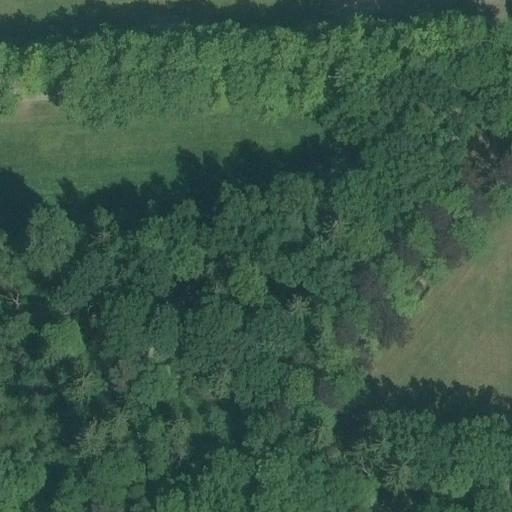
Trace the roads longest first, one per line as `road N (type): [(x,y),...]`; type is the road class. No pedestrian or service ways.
road 1 (unclassified): [(511,69),(0,97)]
road 2 (track): [(511,155),(224,511)]
